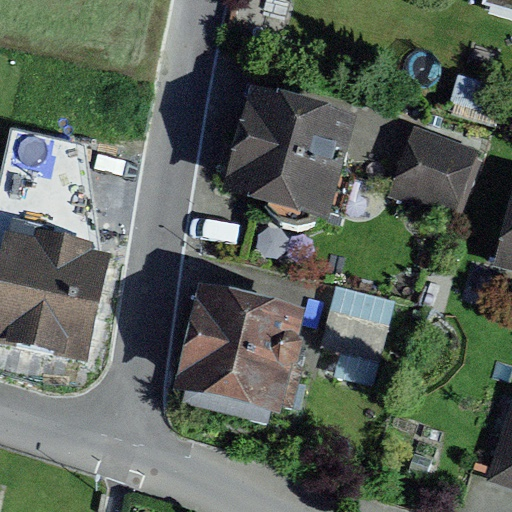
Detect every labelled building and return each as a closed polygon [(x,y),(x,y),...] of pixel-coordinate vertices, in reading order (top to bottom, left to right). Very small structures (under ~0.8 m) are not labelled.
[(364,128),(257,103),(233,206),(340,231),(364,128)] [(495,148),(422,126),(400,201),(472,222),(495,148)] [(0,200),(0,220),(54,234),(67,182),(8,167),(0,200)] [(123,254),(21,230),(0,315),(0,346),(94,369),(123,254)] [(511,233),(498,279),(511,283),(511,233)] [(408,302),(346,284),(329,341),(391,359),(408,302)] [(321,330),(209,299),(180,404),(292,435),(321,330)] [(511,404),(486,488),(511,496),(511,404)] [(0,511),(16,511),(25,481),(0,474),(0,511)]
